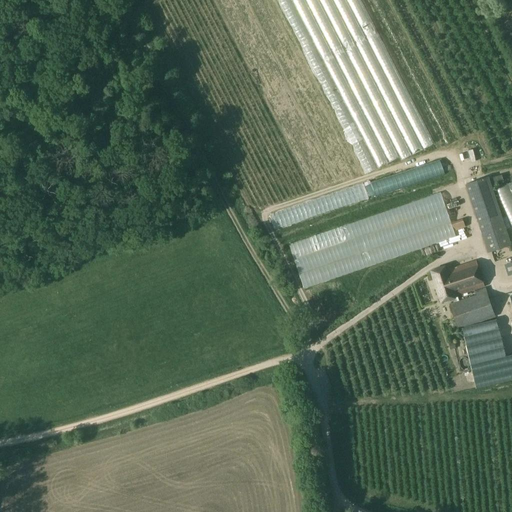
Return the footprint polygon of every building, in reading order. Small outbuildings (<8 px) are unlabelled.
[(369,197),(448,173),(443,160),(365,183),(369,197)] [(493,177),(494,183),(504,181),(502,174),(493,177)] [(511,246),(490,178),(468,186),(489,253),(511,246)] [(274,227),(368,201),(364,185),(338,192),(340,198),(332,201),(332,198),(271,215),(274,227)] [(462,219),(452,222),(455,230),(465,227),(462,219)] [(458,329),(496,317),(484,286),(475,259),(447,268),(445,266),(430,271),(441,303),(455,298),(455,297),(474,290),(475,295),(449,304),(458,329)]
